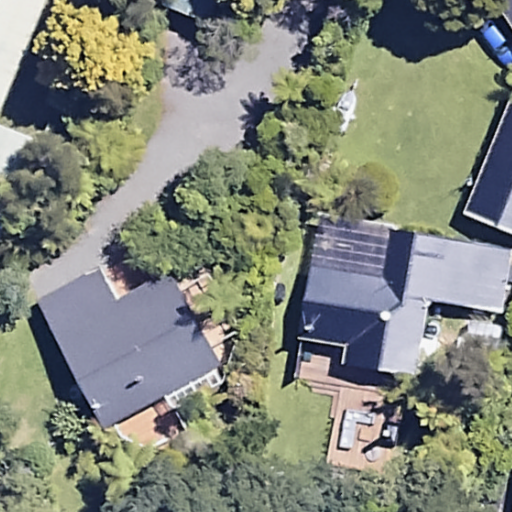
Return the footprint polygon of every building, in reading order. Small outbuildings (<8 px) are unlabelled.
[(0,0),(0,112),(17,120),(64,0),(0,0)] [(179,0),(176,8),(227,28),(238,0),(179,0)] [(53,142),(0,123),(0,250),(13,255),(53,142)] [(511,243),(327,216),(309,339),(355,346),(353,365),(428,377),(440,299),(509,309),(511,286),(511,243)] [(112,265),(45,300),(111,427),(233,364),(184,271),(130,299),(112,265)]
